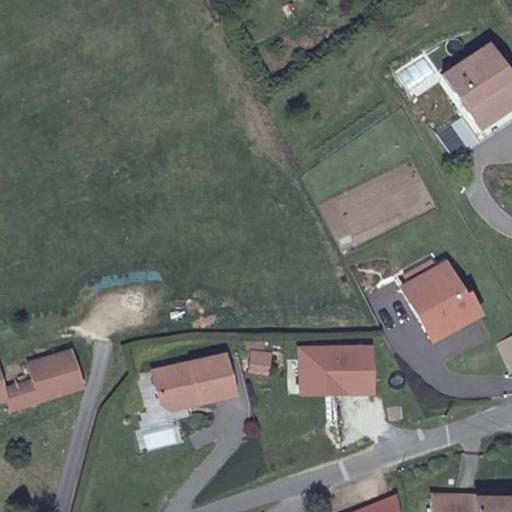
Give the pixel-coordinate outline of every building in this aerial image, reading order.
[(511,112),(511,83),(511,82),(490,47),(445,77),(469,113),(482,133),(511,112)] [(511,127),(511,112),(482,133),(471,140),(478,151),(511,127)] [(482,133),(469,113),(458,120),(471,140),(482,133)] [(435,271),(430,264),(398,285),(435,345),(479,315),(468,297),(462,301),(454,287),(442,267),(435,271)] [(462,301),(468,297),(459,283),(454,287),(462,301)] [(511,344),(500,351),(511,375),(511,344)] [(0,399),(5,398),(10,414),(81,390),(69,352),(26,365),(29,378),(1,387),(0,383),(0,399)] [(266,376),(267,356),(251,353),(250,374),(266,376)] [(225,358),(161,372),(166,392),(159,392),(163,409),(169,408),(174,411),(193,407),(191,400),(199,398),(201,405),(234,398),(225,358)] [(166,392),(161,372),(154,373),(159,392),(166,392)] [(511,511),(511,500),(431,499),(430,511),(511,511)]
